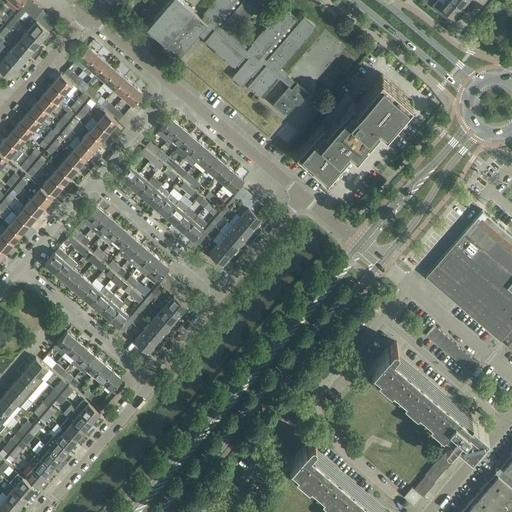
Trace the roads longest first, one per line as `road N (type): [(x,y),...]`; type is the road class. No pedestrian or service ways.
road 1 (secondary): [(358,244),(129,511)]
road 2 (secondary): [(167,511),(381,263)]
road 3 (residential): [(40,511),(143,390),(145,375)]
road 4 (secondary): [(381,263),(451,163),(491,132)]
road 5 (secondary): [(470,115),(358,244)]
road 6 (residential): [(222,288),(93,179)]
road 7 (residential): [(301,195),(174,85)]
road 8 (residential): [(504,424),(383,318)]
road 9 (tertiary): [(357,0),(468,103)]
road 10 (residential): [(511,376),(410,287)]
road 11 (tertiary): [(487,79),(380,0)]
road 12 (residential): [(238,507),(233,493),(309,406)]
road 13 (residential): [(93,179),(174,85)]
road 14 (residential): [(222,288),(301,195)]
